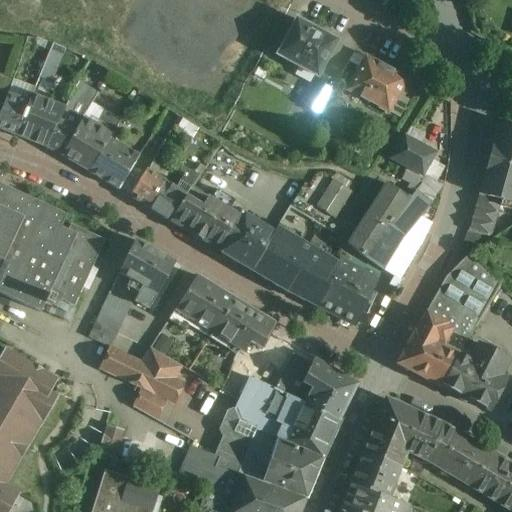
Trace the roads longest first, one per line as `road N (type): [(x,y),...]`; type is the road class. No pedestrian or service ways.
road 1 (residential): [(0,142),(133,209),(380,367)]
road 2 (residential): [(380,367),(439,256),(471,149),(477,83)]
road 3 (residential): [(323,511),(380,367)]
road 4 (residential): [(380,367),(511,443)]
road 5 (residential): [(352,0),(436,37),(455,9)]
